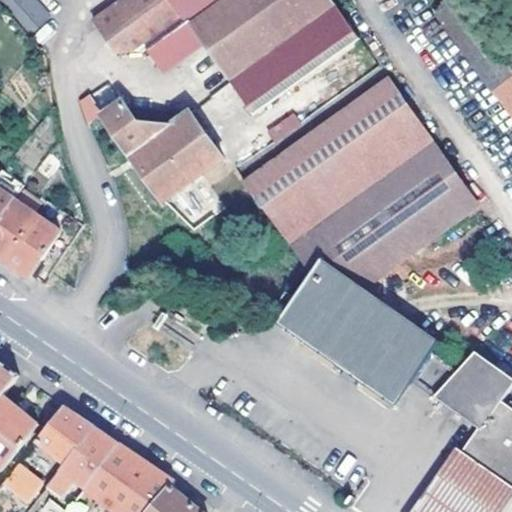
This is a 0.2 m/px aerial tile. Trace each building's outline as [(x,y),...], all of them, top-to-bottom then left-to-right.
[(1,0),(29,31),(49,13),(38,0),(1,0)] [(203,35),(178,0),(111,0),(90,16),(114,47),(143,45),(149,42),(163,62),(203,35)] [(332,0),(178,0),(203,35),(253,109),(357,35),(332,0)] [(511,34),(487,0),(447,0),(511,89),(511,34)] [(388,77),(244,177),(312,275),(280,318),(396,403),(442,340),(364,282),(477,203),(388,77)] [(105,112),(162,194),(223,151),(192,106),(190,107),(128,100),(126,97),(105,112)] [(0,186),(0,253),(5,257),(23,269),(32,275),(62,230),(0,186)] [(511,376),(477,351),(435,395),(481,430),(464,453),(471,458),(508,485),(511,487),(511,406),(504,401),(511,389),(511,376)] [(0,398),(2,395),(18,374),(0,361),(0,398)] [(24,412),(2,395),(0,398),(0,467),(2,470),(40,423),(24,412)] [(65,408),(39,441),(67,462),(95,427),(78,416),(65,408)] [(87,486),(121,444),(110,436),(95,427),(67,462),(63,468),(87,486)] [(149,464),(121,444),(87,486),(118,511),(152,511),(172,489),(178,483),(149,464)] [(38,500),(56,476),(28,455),(10,479),(38,500)] [(487,511),(508,485),(471,458),(433,511),(487,511)] [(200,511),(172,489),(152,511),(200,511)]
